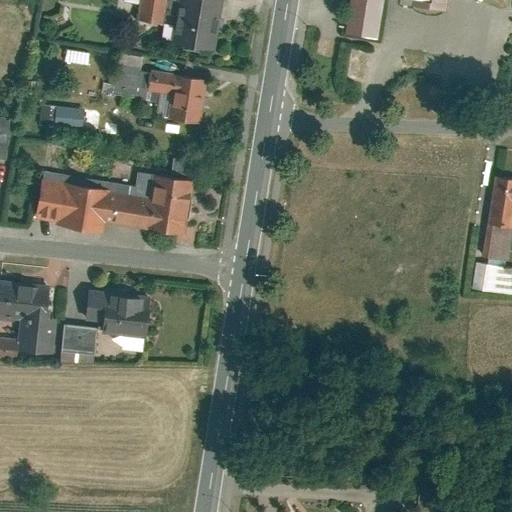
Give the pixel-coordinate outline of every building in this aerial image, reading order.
[(221,0),(125,0),(138,2),(136,17),(164,22),(161,39),(214,47),(221,0)] [(351,0),(345,39),(384,45),(391,0),(404,0),(419,2),(418,11),(452,16),(454,0),(351,0)] [(67,47),(64,60),(90,65),(92,51),(67,47)] [(104,81),(102,92),(157,99),(154,116),(200,122),(207,76),(141,66),(143,54),(120,51),(115,82),(104,81)] [(24,77),(22,92),(39,94),(40,79),(24,77)] [(41,102),(39,124),(83,128),(85,106),(41,102)] [(0,157),(10,159),(14,117),(0,115),(0,157)] [(43,169),(35,219),(103,229),(104,220),(178,231),(176,241),(198,245),(201,225),(185,223),(192,177),(137,169),(135,183),(43,169)] [(511,182),(496,180),(484,258),(510,262),(511,249),(511,182)] [(473,261),(469,287),(508,293),(511,267),(473,261)] [(0,357),(17,359),(18,350),(53,353),(56,316),(44,315),(47,286),(0,281),(0,357)] [(64,322),(62,350),(95,352),(97,331),(121,333),(120,348),(142,350),(145,310),(140,310),(141,294),(87,290),(84,324),(64,322)]
